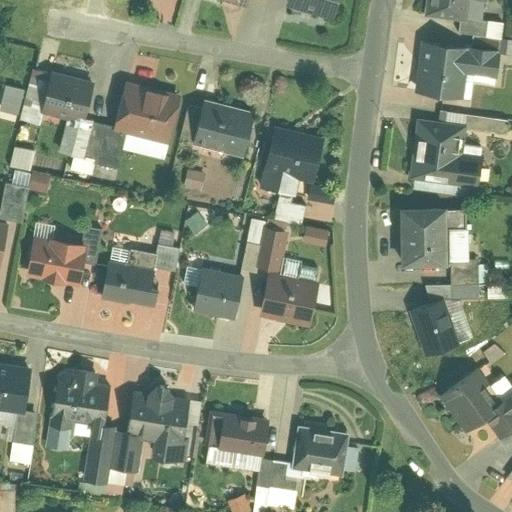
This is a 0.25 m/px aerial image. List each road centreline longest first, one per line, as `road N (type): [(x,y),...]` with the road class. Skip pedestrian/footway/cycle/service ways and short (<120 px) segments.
road 1 (residential): [(370,359),(256,359),(0,312)]
road 2 (residential): [(373,70),(64,19)]
road 3 (residential): [(373,70),(357,220),(370,359)]
road 4 (residential): [(370,359),(441,467),(489,511)]
